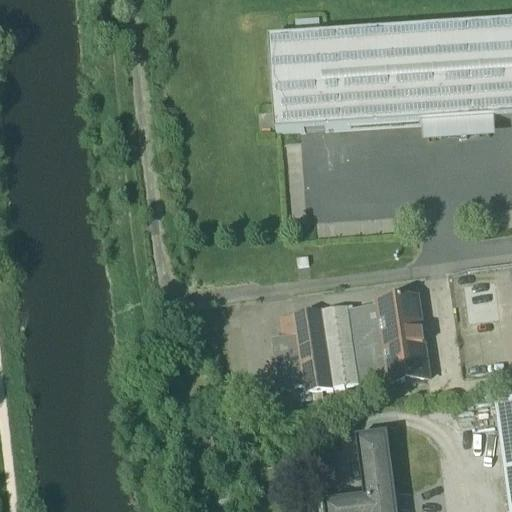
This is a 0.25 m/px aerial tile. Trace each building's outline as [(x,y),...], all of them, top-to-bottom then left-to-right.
[(319,25),(295,26),(296,42),(320,41),(319,25)] [(296,42),(269,44),(276,138),(511,122),(511,27),(320,41),(296,42)] [(476,287),(465,295),(466,308),(480,312),(491,304),(489,292),(476,287)] [(376,307),(377,311),(382,343),(388,387),(427,382),(416,302),(376,307)] [(353,311),(321,315),(333,394),(388,387),(382,343),(369,345),(365,313),(353,314),(353,311)] [(369,345),(382,343),(377,311),(365,313),(369,345)] [(321,315),(293,319),(304,390),(305,398),(333,394),(321,315)] [(293,319),(279,321),(290,392),(304,390),(293,319)] [(511,511),(511,403),(494,406),(509,511),(511,511)] [(200,436),(202,445),(213,442),(213,444),(235,439),(234,429),(200,436)] [(397,511),(388,439),(356,443),(364,503),(365,511),(397,511)] [(201,445),(207,469),(219,466),(213,444),(213,442),(202,445),(201,445)] [(324,511),(365,511),(364,503),(324,508),(324,511)]
